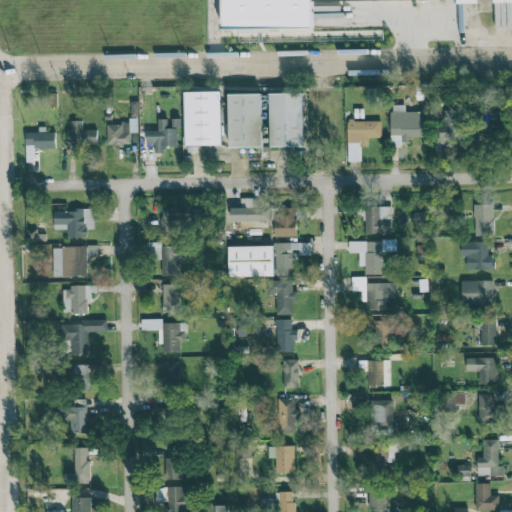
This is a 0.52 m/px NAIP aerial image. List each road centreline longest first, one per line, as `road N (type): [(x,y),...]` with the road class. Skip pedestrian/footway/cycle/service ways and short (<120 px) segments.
road 1 (residential): [(511,58),(0,66)]
road 2 (residential): [(511,179),(46,184)]
road 3 (residential): [(330,182),(335,511)]
road 4 (residential): [(124,183),(128,511)]
road 5 (residential): [(0,185),(6,511)]
